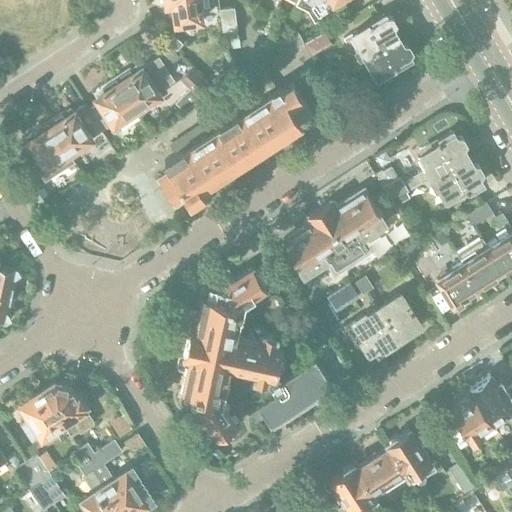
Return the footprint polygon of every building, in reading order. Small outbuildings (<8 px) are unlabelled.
[(209,11),(213,6),(211,0),(164,0),(165,3),(166,2),(169,24),(180,23),(181,28),(196,26),(196,22),(204,21),(203,11),(209,11)] [(301,0),(299,6),(305,9),(306,7),(314,20),(347,0),(301,0)] [(237,30),(234,8),(219,9),(222,32),(237,30)] [(358,58),(364,55),(397,36),(392,27),(394,23),(391,17),(386,18),(385,15),(350,34),(357,44),(351,47),(358,58)] [(304,43),(298,31),(280,41),(287,52),(303,44),(304,43)] [(309,54),(330,42),(324,31),(304,43),(303,44),(309,54)] [(410,58),(408,55),(411,51),(407,45),(403,46),(397,36),(364,55),(377,77),(383,74),(385,77),(403,66),(401,63),(410,58)] [(164,86),(173,80),(158,57),(142,68),(141,68),(133,73),(133,72),(132,73),(129,69),(115,78),(137,112),(163,95),(162,93),(167,90),(164,86)] [(347,89),(349,82),(341,69),(325,78),(337,97),(348,91),(347,89)] [(211,86),(194,71),(187,79),(204,94),(211,86)] [(235,163),(299,121),(297,118),(309,110),(293,84),(280,92),(278,88),(273,91),(264,75),(199,118),(208,133),(164,161),(171,171),(158,179),(174,203),(185,195),(189,201),(203,192),(199,186),(235,163)] [(230,85),(225,76),(214,83),(219,92),(230,85)] [(137,112),(115,78),(102,87),(104,90),(103,91),(104,92),(96,97),(99,103),(89,110),(100,128),(109,123),(112,128),(137,112)] [(92,134),(100,128),(89,110),(85,104),(66,117),(65,116),(64,117),(61,113),(48,122),(67,154),(93,137),(92,134)] [(67,154),(48,122),(34,131),(36,135),(35,135),(36,136),(28,141),(45,168),(67,154)] [(430,178),(467,156),(462,147),(465,143),(461,138),(457,138),(456,138),(452,131),(419,150),(421,154),(417,156),(425,169),(401,183),(391,166),(382,172),(381,170),(374,174),(378,180),(387,196),(390,201),(405,192),(430,178)] [(386,162),(388,156),(385,152),(377,157),(382,165),(386,162)] [(482,183),(478,176),(479,175),(481,171),(478,166),(473,166),(467,156),(430,178),(442,201),(455,193),(458,198),(468,192),(467,191),(482,183)] [(360,237),(398,213),(393,206),(390,201),(387,196),(384,198),(379,190),(369,196),(364,188),(337,205),(334,201),(331,200),(307,216),(306,219),(309,223),(282,240),(303,273),(326,258),(331,265),(334,266),(365,246),(360,237)] [(393,206),(408,198),(405,192),(390,201),(393,206)] [(473,224),(491,213),(485,203),(467,213),(473,224)] [(507,222),(501,213),(494,217),(500,227),(507,222)] [(511,230),(487,246),(501,269),(511,262),(511,230)] [(501,269),(487,246),(482,238),(456,253),(460,260),(476,285),(481,282),(487,282),(494,278),(496,273),(501,269)] [(424,254),(416,242),(402,252),(409,263),(424,254)] [(19,273),(3,247),(0,249),(0,292),(11,295),(15,276),(19,273)] [(476,285),(460,260),(456,262),(461,269),(454,273),(452,268),(436,279),(453,304),(466,296),(464,293),(476,285)] [(242,301),(265,286),(262,282),(264,280),(257,270),(255,271),(252,266),(233,279),(228,270),(215,279),(214,285),(204,282),(201,295),(202,295),(207,296),(224,300),(222,309),(240,313),(242,301)] [(373,287),(365,275),(359,279),(367,291),(373,287)] [(367,291),(359,279),(355,282),(363,294),(367,291)] [(7,313),(11,295),(0,292),(0,324),(10,318),(7,313)] [(420,325),(400,293),(379,307),(399,338),(407,333),(409,336),(419,329),(418,326),(420,325)] [(275,373),(280,346),(274,345),(276,339),(273,335),(266,334),(264,330),(253,327),(249,330),(247,339),(234,336),(240,313),(222,309),(224,300),(207,296),(202,295),(199,312),(191,310),(187,312),(185,322),(190,327),(189,327),(183,354),(184,355),(178,358),(176,367),(179,371),(186,372),(182,388),(181,388),(181,389),(203,395),(205,386),(223,391),(229,366),(241,369),(240,377),(242,380),(252,382),(256,379),(258,381),(266,383),(269,374),(278,377),(275,373)] [(399,338),(379,307),(366,315),(364,312),(351,320),(363,339),(360,341),(368,353),(375,349),(377,353),(386,347),(388,349),(398,343),(397,340),(399,338)] [(270,426),(332,386),(314,359),(292,373),(290,369),(279,377),(278,377),(269,374),(266,383),(274,394),(248,410),(256,423),(265,418),(270,426)] [(511,407),(511,400),(500,381),(496,384),(489,374),(469,387),(494,425),(506,418),(503,413),(511,407)] [(89,403),(81,391),(79,393),(79,392),(75,394),(70,387),(71,387),(70,385),(54,382),(52,383),(41,390),(69,433),(68,433),(70,436),(78,431),(79,433),(94,423),(93,422),(93,421),(84,407),(88,405),(87,404),(89,403)] [(235,423),(221,401),(223,391),(205,386),(203,395),(181,389),(178,401),(187,403),(185,410),(194,423),(203,417),(216,436),(220,433),(222,435),(232,428),(231,426),(235,423)] [(495,427),(494,425),(469,387),(453,398),(455,401),(452,403),(455,408),(451,411),(461,426),(460,427),(462,429),(463,429),(472,443),(483,435),(482,434),(495,427)] [(69,433),(41,390),(33,396),(32,394),(19,402),(20,404),(40,436),(54,427),(61,438),(68,433),(69,433)] [(124,415),(111,423),(119,434),(131,426),(124,415)] [(435,469),(424,452),(427,450),(418,436),(415,438),(409,428),(398,435),(394,436),(390,439),(388,442),(386,443),(388,447),(403,471),(406,476),(420,467),(426,475),(435,469)] [(103,462),(120,451),(114,441),(85,459),(91,469),(103,462)] [(403,471),(388,447),(356,468),(370,492),(403,471)] [(85,459),(78,449),(71,454),(74,458),(77,464),(85,459)] [(511,452),(491,465),(498,476),(501,474),(510,468),(511,466),(511,452)] [(48,474),(36,455),(26,462),(39,481),(48,474)] [(120,511),(102,484),(101,484),(91,469),(85,459),(77,464),(83,473),(81,475),(93,492),(81,500),(89,511),(120,511)] [(475,484),(460,461),(449,468),(465,491),(475,484)] [(39,481),(26,462),(16,468),(29,487),(39,481)] [(153,500),(131,467),(114,478),(103,462),(91,469),(101,484),(102,484),(120,511),(136,511),(146,506),(145,505),(153,500)] [(370,492),(356,468),(353,464),(352,466),(347,466),(343,469),(341,472),(330,479),(336,489),(334,491),(343,504),(338,507),(340,511),(362,511),(360,508),(375,499),(370,492)] [(511,470),(510,468),(501,474),(498,476),(493,479),(501,490),(508,486),(511,491),(511,470)] [(63,495),(48,474),(39,481),(53,501),(63,495)] [(53,501),(39,481),(29,487),(43,508),(53,501)] [(462,500),(454,506),(458,511),(459,511),(467,507),(462,500)]
